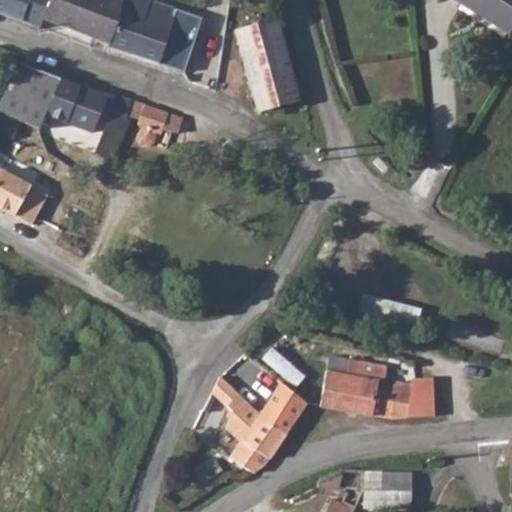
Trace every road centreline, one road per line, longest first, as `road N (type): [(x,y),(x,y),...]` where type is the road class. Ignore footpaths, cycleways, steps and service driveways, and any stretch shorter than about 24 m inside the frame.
road 1 (unclassified): [(340,178),(243,126),(0,32)]
road 2 (unclassified): [(234,511),(327,460),(480,435)]
road 3 (unclassified): [(0,234),(205,356)]
road 4 (unclassified): [(340,178),(270,298),(205,356)]
road 5 (unclassified): [(511,266),(340,178)]
road 6 (unclassified): [(301,0),(340,178)]
road 7 (unclassified): [(205,356),(148,511)]
